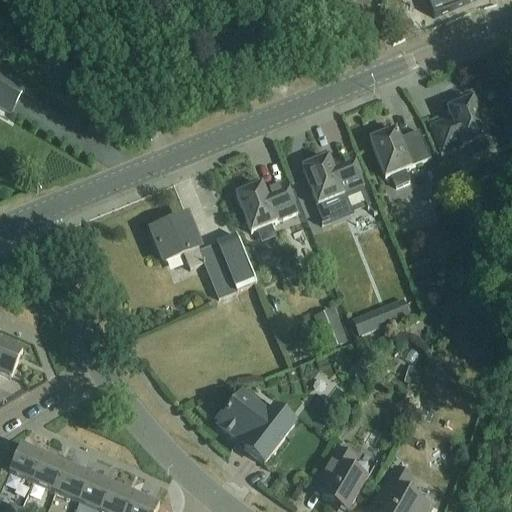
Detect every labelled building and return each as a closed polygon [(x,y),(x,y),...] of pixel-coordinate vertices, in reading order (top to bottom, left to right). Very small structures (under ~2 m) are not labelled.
[(425,0),(434,20),(481,0),(425,0)] [(0,110),(10,116),(24,92),(0,77),(0,110)] [(450,121),(430,130),(441,158),(462,149),(462,150),(468,148),(473,159),(487,154),(482,142),(488,140),(482,126),(488,124),(484,114),(478,116),(473,102),(468,104),(467,100),(450,107),(451,111),(447,113),(450,121)] [(511,100),(499,105),(510,132),(511,131),(511,100)] [(372,138),(374,142),(370,144),(385,181),(391,179),(396,191),(410,185),(405,173),(411,171),(411,170),(431,162),(419,134),(399,142),(396,133),(391,135),(389,131),(372,138)] [(307,170),(302,172),(318,209),(319,209),(321,214),(320,215),(322,221),(323,220),(325,223),(326,226),(321,227),(322,229),(326,227),(331,225),(350,217),(349,213),(343,199),(344,198),(343,198),(364,189),(353,161),(332,170),(328,161),(324,163),(322,159),(305,166),(307,170)] [(286,188),(265,197),(262,188),(257,190),(255,186),(238,193),(240,197),(236,199),(251,236),(257,234),(262,245),(276,240),(271,228),(277,226),(277,225),(298,216),(286,188)] [(235,239),(199,254),(185,221),(152,234),(165,265),(183,258),(190,273),(204,267),(219,304),(256,290),(235,239)] [(403,304),(378,313),(378,315),(385,331),(410,321),(403,304)] [(333,313),(313,321),(326,356),(347,347),(333,313)] [(378,315),(351,325),(358,341),(385,331),(378,315)] [(0,345),(0,377),(11,383),(23,356),(0,345)] [(358,370),(355,381),(366,384),(369,373),(358,370)] [(423,377),(410,373),(405,387),(419,391),(423,377)] [(265,467),(296,427),(275,411),(270,419),(243,398),(219,429),(246,449),(245,451),(265,467)] [(33,487),(45,460),(22,450),(10,477),(33,487)] [(346,511),(350,511),(367,483),(349,473),(355,462),(337,452),(324,475),(335,481),(324,501),(336,508),(337,507),(346,511)] [(45,460),(33,487),(56,498),(68,470),(45,460)] [(68,470),(56,498),(79,507),(91,480),(68,470)] [(395,472),(378,500),(389,507),(385,511),(430,511),(431,510),(422,505),(405,495),(412,482),(395,472)] [(103,511),(113,489),(91,480),(79,507),(89,511),(103,511)] [(113,489),(103,511),(130,511),(136,500),(113,489)] [(136,500),(130,511),(158,511),(160,510),(136,500)]
